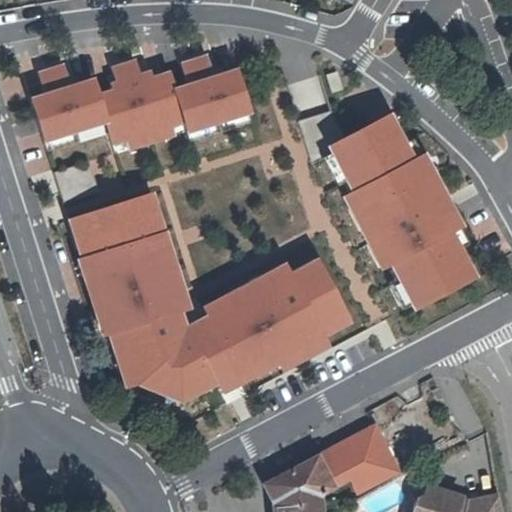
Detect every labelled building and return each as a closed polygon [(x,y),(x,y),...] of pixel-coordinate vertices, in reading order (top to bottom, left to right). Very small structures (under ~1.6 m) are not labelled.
[(237,67),(173,86),(190,142),(253,123),(237,67)] [(98,90),(117,153),(186,133),(167,70),(98,90)] [(301,80),(288,83),(310,160),(327,154),(323,146),(343,136),(327,108),(318,75),(301,80)] [(107,124),(93,77),(27,96),(41,143),(107,124)] [(483,98),(477,79),(458,85),(463,99),(465,104),(467,104),(483,98)] [(343,136),(323,146),(327,154),(346,191),(336,196),(376,273),(387,268),(409,312),(475,278),(451,232),(461,227),(422,153),(411,158),(387,113),(343,136)] [(88,161),(54,172),(63,201),(97,190),(88,161)] [(150,191),(63,220),(96,336),(104,339),(121,391),(134,387),(178,404),(215,387),(218,394),(230,389),(274,368),(277,373),(328,347),(322,338),(349,323),(312,258),(288,272),(282,262),(198,306),(203,316),(183,323),(178,313),(188,309),(150,191)] [(270,506),(272,511),(293,509),(293,506),(317,504),(315,499),(346,483),(354,498),(395,476),(371,431),(262,489),(270,506)] [(501,511),(499,501),(470,505),(462,503),(463,499),(429,490),(424,507),(418,505),(415,511),(501,511)]
